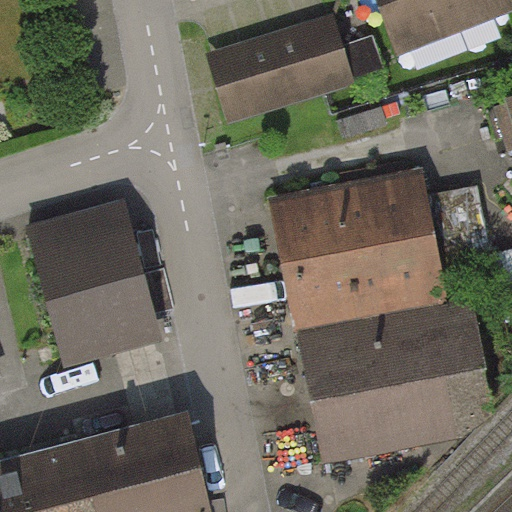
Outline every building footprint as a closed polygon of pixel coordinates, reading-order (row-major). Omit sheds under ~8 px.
[(384,0),(401,41),(505,0),(384,0)] [(207,57),(228,128),(355,91),(334,19),(207,57)] [(413,174),(283,198),(302,305),(433,280),(493,270),(480,205),(452,210),(449,193),(418,200),(413,174)] [(28,233),(62,366),(164,340),(130,208),(28,233)] [(440,316),(433,280),(302,305),(329,449),(489,419),(469,311),(440,316)] [(212,511),(190,420),(0,469),(0,511),(212,511)]
